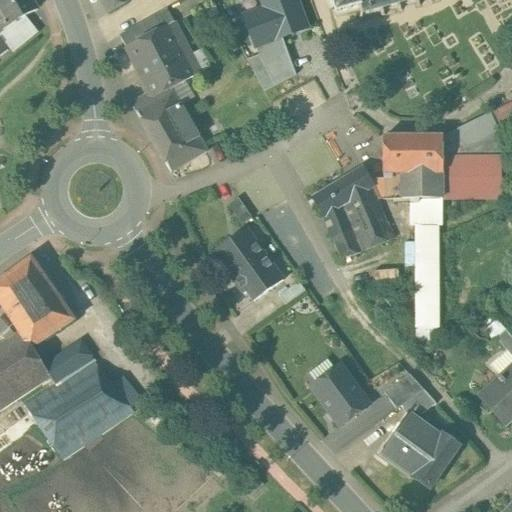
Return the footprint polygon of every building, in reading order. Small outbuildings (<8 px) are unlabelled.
[(0,0),(0,29),(36,9),(31,0),(0,0)] [(100,0),(108,13),(127,2),(130,0),(100,0)] [(263,0),(270,17),(247,26),(258,55),(309,36),(296,0),(263,0)] [(330,0),(336,17),(359,11),(361,15),(358,20),(362,21),(364,17),(379,13),(381,18),(385,17),(383,12),(397,9),(398,13),(402,12),(400,7),(415,3),(416,8),(420,7),(419,2),(425,0),(433,0),(435,3),(438,2),(437,0),(330,0)] [(167,10),(141,24),(148,36),(169,25),(174,23),(167,10)] [(141,24),(119,36),(126,48),(148,36),(141,24)] [(126,48),(124,49),(148,94),(132,103),(137,113),(171,173),(195,159),(202,172),(223,160),(215,146),(206,151),(194,130),(199,127),(193,117),(188,120),(170,89),(200,73),(193,59),(188,62),(169,25),(148,36),(126,48)] [(511,104),(490,115),(499,133),(500,135),(511,129),(511,104)] [(490,115),(444,138),(442,138),(441,158),(500,157),(499,133),(490,115)] [(442,138),(384,138),(384,181),(376,181),(372,183),(374,188),(379,200),(410,200),(441,200),(441,158),(442,138)] [(500,157),(441,158),(441,200),(441,202),(500,201),(500,157)] [(372,183),(363,169),(312,198),(322,217),(340,260),(394,240),(379,200),(374,188),(372,183)] [(251,218),(238,198),(228,205),(242,225),(251,218)] [(441,200),(410,200),(410,226),(415,226),(415,329),(436,329),(436,226),(441,226),(441,202),(441,200)] [(246,229),(217,250),(224,260),(220,262),(232,279),(264,255),(246,229)] [(264,255),(232,279),(244,295),(247,292),(254,302),(283,281),(264,255)] [(74,321),(31,259),(0,281),(0,303),(19,333),(30,350),(31,349),(74,321)] [(298,282),(279,296),(286,306),(305,292),(298,282)] [(511,338),(506,331),(496,339),(511,356),(511,338)] [(19,333),(0,346),(0,411),(50,378),(51,378),(44,368),(31,349),(30,350),(19,333)] [(81,343),(44,368),(51,378),(50,378),(56,387),(94,363),(94,362),(81,343)] [(56,387),(25,406),(63,460),(134,413),(94,363),(56,387)] [(340,367),(311,388),(340,427),(368,406),(340,367)] [(511,371),(502,381),(500,378),(479,397),(505,427),(511,420),(511,371)] [(409,375),(384,393),(397,410),(401,407),(423,391),(409,375)] [(423,391),(401,407),(409,419),(410,417),(414,419),(436,405),(423,391)] [(414,419),(410,417),(409,419),(383,453),(413,475),(412,478),(427,489),(457,448),(441,436),(440,439),(414,419)]
